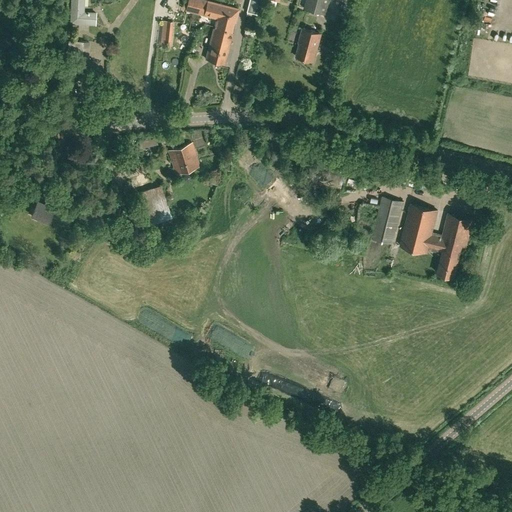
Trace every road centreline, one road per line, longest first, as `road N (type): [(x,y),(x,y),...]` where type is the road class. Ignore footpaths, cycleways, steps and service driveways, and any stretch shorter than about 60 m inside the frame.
road 1 (tertiary): [(511,175),(296,118),(39,129),(0,122)]
road 2 (unclassified): [(363,511),(511,382)]
